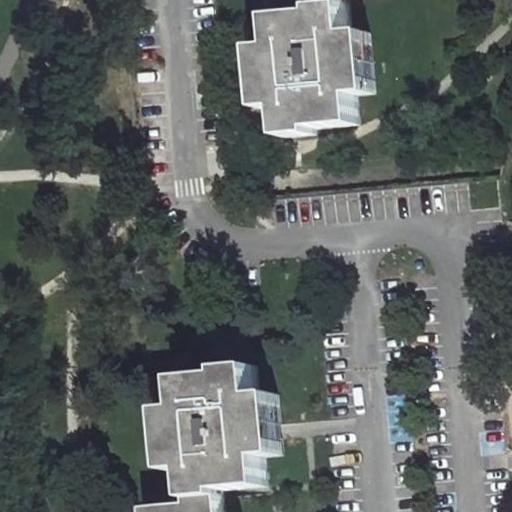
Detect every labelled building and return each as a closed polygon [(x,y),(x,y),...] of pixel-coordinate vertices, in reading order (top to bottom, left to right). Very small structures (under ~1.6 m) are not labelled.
[(357,37),(355,1),(319,3),(319,15),(277,18),(279,48),(270,49),(275,110),(283,109),(285,140),(319,138),(318,130),(365,127),(363,97),(368,96),(364,36),(357,37)] [(373,36),(364,36),(368,96),(377,96),(373,36)] [(275,110),(270,49),(262,49),(266,110),(275,110)] [(469,182),(274,200),(277,228),(472,210),(502,207),(499,179),(469,182)] [(511,259),(491,261),(492,275),(511,273),(511,259)] [(265,399),(263,368),(232,369),(232,376),(185,379),(187,409),(181,409),(183,472),(189,472),(192,507),(147,509),(147,511),(229,511),(228,493),(271,490),(270,461),(277,460),(273,398),(265,399)] [(273,398),(277,460),(285,459),(281,397),(273,398)] [(183,472),(181,409),(171,410),(175,472),(183,472)]
